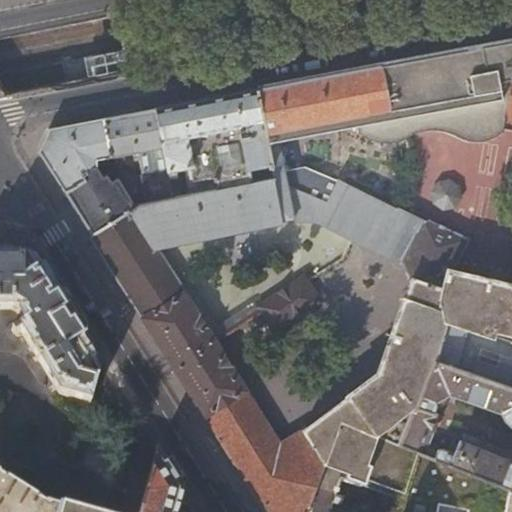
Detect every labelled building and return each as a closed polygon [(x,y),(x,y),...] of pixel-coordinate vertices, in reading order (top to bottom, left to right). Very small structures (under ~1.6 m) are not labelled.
[(299,81),(257,89),(266,144),(277,142),(341,129),(344,143),(346,149),(350,154),(353,156),(357,160),(362,162),(370,165),(375,166),(381,166),(386,165),(391,163),(396,160),(399,158),(400,152),(401,149),(404,146),(406,141),(410,139),(412,136),(416,135),(421,133),(425,132),(430,132),(433,132),(439,133),(446,136),(449,138),(452,140),(454,143),(456,144),(462,146),(466,147),(470,148),(476,147),(482,146),(488,144),(492,142),(496,140),(500,136),(503,133),(505,119),(510,80),(511,79),(511,41),(507,42),(447,53),(393,64),(351,71),(299,81)] [(208,98),(156,108),(172,198),(272,179),(266,144),(257,89),(208,98)] [(127,114),(103,118),(110,158),(138,153),(145,201),(172,198),(156,108),(127,114)] [(96,161),(110,158),(103,118),(64,126),(49,128),(39,151),(65,192),(86,178),(85,175),(97,167),(96,161)] [(207,417),(249,394),(155,249),(314,221),(402,261),(422,220),(336,180),(335,177),(303,162),(281,165),(277,142),(266,144),(272,179),(172,198),(145,201),(138,202),(135,204),(92,234),(158,340),(194,396),(207,417)] [(103,175),(97,167),(85,175),(86,178),(65,192),(73,205),(92,234),(135,204),(117,176),(111,180),(107,173),(103,175)] [(422,220),(402,261),(412,280),(440,290),(448,273),(467,240),(422,220)] [(0,308),(11,309),(16,312),(23,322),(11,329),(13,333),(19,330),(59,394),(90,402),(101,361),(71,313),(34,256),(1,255),(0,255),(0,308)] [(511,342),(511,287),(448,273),(440,290),(412,280),(381,373),(304,430),(322,461),(402,491),(415,452),(416,451),(397,443),(414,406),(434,361),(446,321),(511,342)] [(304,276),(259,305),(274,328),(319,299),(304,276)] [(511,387),(511,342),(446,321),(434,361),(511,387)] [(511,387),(434,361),(414,406),(431,413),(434,400),(448,392),(498,411),(508,424),(511,425),(511,387)] [(282,445),(249,394),(207,417),(214,429),(241,471),(263,506),(266,511),(304,511),(322,461),(304,430),(282,445)] [(438,415),(431,413),(414,406),(397,443),(416,451),(415,452),(511,490),(511,462),(457,441),(453,453),(438,448),(436,449),(425,444),(430,432),(431,432),(438,415)] [(140,511),(180,511),(185,493),(158,450),(140,511)] [(511,511),(511,490),(415,452),(402,491),(395,511),(511,511)] [(59,511),(60,507),(47,504),(0,474),(0,511),(59,511)]
